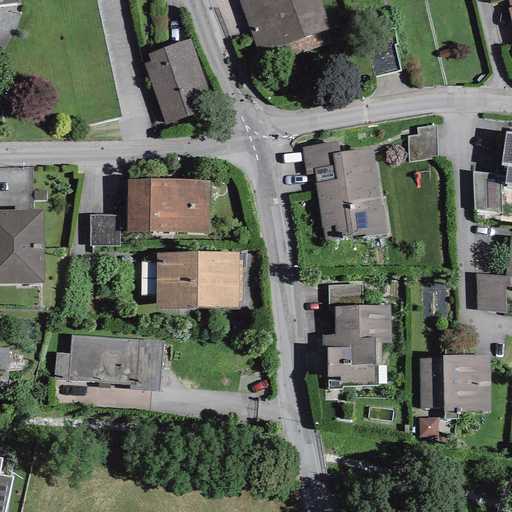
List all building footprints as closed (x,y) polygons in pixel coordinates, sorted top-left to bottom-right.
[(238,0),(260,57),(331,30),(319,0),(238,0)] [(190,41),(146,56),(149,64),(143,66),(164,126),(213,109),(190,41)] [(439,165),(438,137),(412,138),(414,167),(439,165)] [(511,140),(504,140),(498,190),(511,191),(511,140)] [(379,149),(314,158),(326,247),(390,238),(379,149)] [(134,237),(220,240),(222,187),(136,185),(134,237)] [(43,211),(0,211),(0,282),(44,282),(43,211)] [(93,252),(120,253),(121,222),(94,221),(93,252)] [(166,316),(250,318),(252,261),(167,259),(166,316)] [(146,304),(157,304),(157,269),(146,269),(146,304)] [(481,281),(481,318),(511,318),(511,281),(481,281)] [(385,321),(334,322),(334,394),(386,394),(385,321)] [(162,343),(72,336),(68,380),(159,387),(162,343)] [(493,370),(421,370),(421,430),(494,429),(493,370)] [(0,460),(0,458),(0,511),(5,511),(12,477),(0,475),(0,460)]
